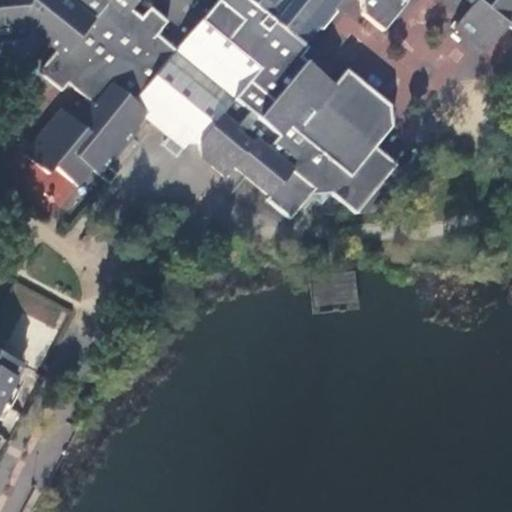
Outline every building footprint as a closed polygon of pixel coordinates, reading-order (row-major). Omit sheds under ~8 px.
[(233,168),(245,177),(269,196),(266,199),(289,219),(294,213),(310,195),(331,193),(331,194),(336,198),(355,214),(375,211),(405,176),(373,149),(392,127),(391,110),(347,73),(335,87),(300,58),(307,50),(303,47),(319,29),(322,31),(338,12),(335,10),(343,0),(358,0),(362,3),(363,15),(384,31),(410,0),(454,0),(456,1),(457,0),(468,0),(475,5),(455,30),(485,55),(509,27),(511,29),(511,0),(0,0),(0,28),(23,26),(33,34),(56,53),(40,72),(62,90),(69,84),(87,99),(72,117),(63,110),(30,149),(30,158),(34,163),(49,175),(54,169),(78,188),(93,171),(99,176),(138,130),(136,127),(143,119),(167,139),(163,143),(178,155),(185,146),(200,144),(201,152),(211,160),(207,165),(224,179),(233,168)] [(0,44),(26,42),(33,34),(23,26),(0,28),(0,44)] [(16,134),(30,118),(18,108),(5,123),(16,134)] [(107,167),(99,176),(109,184),(117,175),(107,167)] [(322,204),(331,194),(331,193),(310,195),(322,204)] [(143,238),(159,236),(195,232),(194,211),(185,204),(147,208),(140,216),(143,238)] [(0,408),(23,365),(0,352),(0,408)]
